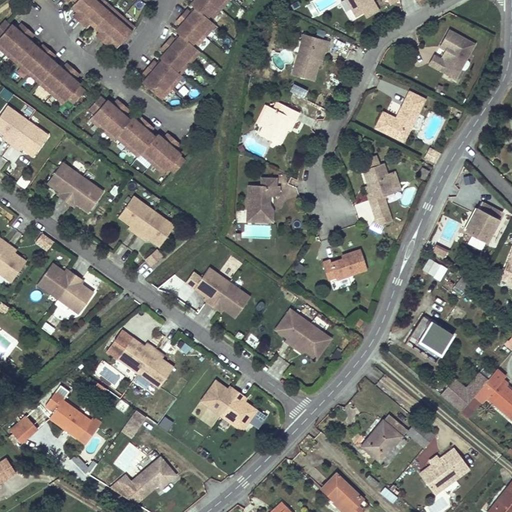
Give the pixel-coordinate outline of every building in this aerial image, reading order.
[(97,0),(77,0),(78,0),(77,0),(72,6),(78,11),(74,16),(80,21),(97,0)] [(111,8),(102,0),(97,0),(80,21),(85,26),(90,21),(95,26),(111,8)] [(220,9),(209,0),(193,0),(190,4),(195,8),(196,8),(210,20),(220,9)] [(209,0),(220,9),(227,0),(209,0)] [(346,0),(356,16),(364,11),(376,4),(373,0),(346,0)] [(376,4),(364,11),(367,16),(379,9),(376,4)] [(123,17),(111,8),(95,26),(101,31),(96,36),(102,41),(123,17)] [(210,20),(196,8),(195,8),(191,13),(186,10),(181,15),(205,36),(215,24),(210,20)] [(205,36),(181,15),(176,21),(180,25),(175,31),(180,35),(195,47),(205,36)] [(134,28),(123,17),(102,41),(108,46),(113,41),(119,46),(134,28)] [(27,29),(22,24),(17,29),(11,24),(10,25),(4,20),(0,24),(0,48),(6,53),(27,29)] [(34,44),(28,39),(33,34),(27,29),(6,53),(17,63),(34,44)] [(475,44),(449,30),(440,47),(446,50),(448,52),(445,58),(442,57),(441,59),(434,56),(429,65),(456,79),(459,72),(456,67),(464,54),(469,54),(475,44)] [(329,41),(304,34),(292,75),(313,80),(318,63),(322,49),(326,50),(329,41)] [(195,47),(180,35),(175,40),(171,37),(166,42),(190,63),(200,51),(195,47)] [(190,63),(166,42),(161,48),(165,52),(160,58),(162,60),(162,59),(180,74),(190,63)] [(49,50),(43,45),(39,49),(34,44),(17,63),(29,73),(49,50)] [(55,55),(49,50),(29,73),(40,83),(57,65),(51,59),(55,55)] [(459,72),(469,54),(464,54),(456,67),(459,72)] [(180,74),(162,59),(162,60),(157,65),(153,61),(148,67),(172,87),(182,75),(180,74)] [(73,69),(67,64),(62,69),(57,65),(40,83),(52,93),(73,69)] [(172,87),(148,67),(143,73),(147,76),(142,82),(161,99),(172,87)] [(80,84),(74,79),(79,74),(73,69),(52,93),(63,104),(68,98),(74,103),(84,91),(79,86),(80,84)] [(305,96),(308,87),(292,82),(289,91),(305,96)] [(0,94),(0,95),(10,100),(13,91),(3,88),(0,94)] [(424,99),(409,91),(396,118),(383,112),(375,127),(403,141),(424,99)] [(112,105),(106,100),(105,101),(100,96),(89,108),(95,113),(90,119),(101,129),(104,126),(123,105),(117,100),(112,105)] [(299,112),(277,101),(273,109),(265,104),(255,123),(263,126),(259,134),(280,145),(287,130),(292,118),(296,120),(299,112)] [(129,120),(124,115),(129,110),(123,105),(104,126),(115,136),(129,120)] [(28,121),(7,106),(0,115),(0,132),(4,135),(7,137),(5,139),(5,140),(11,144),(28,121)] [(138,122),(132,117),(129,120),(115,136),(116,136),(127,146),(147,123),(141,118),(138,122)] [(296,120),(292,118),(287,130),(290,131),(296,120)] [(49,135),(28,121),(11,144),(17,149),(18,148),(19,146),(22,148),(34,156),(49,135)] [(154,137),(149,132),(153,128),(147,123),(127,146),(138,156),(141,153),(155,137),(154,137)] [(163,139),(157,133),(156,135),(154,137),(155,137),(141,153),(152,163),(174,138),(168,133),(163,139)] [(181,154),(175,149),(180,143),(174,138),(152,163),(164,173),(169,167),(174,172),(185,161),(180,155),(181,154)] [(425,157),(436,163),(441,154),(429,148),(425,157)] [(83,177),(62,162),(47,182),(58,191),(62,193),(60,195),(59,196),(66,200),(83,177)] [(393,193),(383,163),(363,169),(368,185),(372,199),(370,200),(372,208),(386,204),(383,196),(393,193)] [(104,191),(83,177),(66,200),(72,205),(72,204),(74,202),(77,204),(88,212),(104,191)] [(276,186),(276,178),(261,177),(261,185),(248,184),(247,210),(250,210),(250,221),(272,221),(273,210),(269,210),(269,196),(279,196),(279,186),(276,186)] [(154,211),(133,196),(118,217),(130,225),(132,227),(131,229),(130,230),(137,235),(154,211)] [(487,241),(502,212),(481,201),(466,230),(487,241)] [(174,226),(154,211),(137,235),(143,239),(145,236),(148,238),(159,247),(174,226)] [(244,224),(244,237),(270,238),(270,225),(244,224)] [(34,242),(46,250),(54,240),(41,231),(34,242)] [(15,253),(12,251),(13,248),(14,248),(8,243),(0,253),(0,274),(11,282),(26,261),(15,253)] [(435,243),(431,252),(444,258),(449,249),(435,243)] [(151,266),(164,255),(157,247),(144,258),(151,266)] [(367,269),(361,249),(346,254),(347,257),(342,258),(331,262),(330,259),(322,262),(328,279),(335,277),(336,280),(367,269)] [(431,275),(438,264),(430,259),(423,269),(431,275)] [(511,261),(508,260),(500,278),(511,282),(511,261)] [(64,271),(52,263),(37,284),(58,299),(75,275),(69,270),(69,271),(67,273),(64,271)] [(230,282),(209,267),(194,288),(206,296),(208,298),(207,301),(206,301),(213,306),(230,282)] [(82,285),(79,283),(81,280),(81,279),(75,275),(58,299),(78,314),(93,293),(82,285)] [(469,285),(460,278),(459,280),(467,287),(469,285)] [(461,295),(467,287),(459,280),(453,288),(461,295)] [(251,297),(230,282),(213,306),(219,310),(219,309),(221,307),(224,309),(236,318),(251,297)] [(289,292),(285,298),(294,303),(297,297),(289,292)] [(0,300),(0,310),(4,313),(9,307),(0,300)] [(311,324),(290,309),(275,330),(286,338),(289,340),(288,342),(287,343),(293,347),(311,324)] [(453,336),(422,316),(410,335),(441,355),(453,336)] [(355,324),(359,327),(363,320),(359,318),(355,324)] [(45,322),(42,329),(52,333),(55,326),(45,322)] [(253,329),(258,335),(266,327),(261,322),(253,329)] [(331,339),(311,324),(293,347),(300,352),(300,351),(302,349),(305,351),(316,359),(331,339)] [(144,346),(122,330),(107,351),(117,359),(138,373),(155,349),(149,345),(147,348),(144,346)] [(251,332),(244,341),(255,349),(262,340),(251,332)] [(174,367),(159,357),(161,354),(155,349),(138,373),(159,388),(174,367)] [(511,391),(505,386),(508,383),(502,379),(504,376),(496,369),(488,379),(486,381),(474,396),(475,396),(468,405),(473,410),(480,401),(481,402),(484,400),(486,397),(511,418),(511,391)] [(486,381),(488,379),(479,372),(466,387),(455,378),(440,394),(460,411),(474,396),(486,381)] [(11,388),(0,380),(0,390),(6,395),(11,388)] [(230,391),(215,380),(201,401),(221,416),(238,392),(232,388),(230,391)] [(107,389),(97,382),(93,388),(103,395),(107,389)] [(91,421),(63,401),(69,391),(60,385),(45,406),(54,412),(49,418),(65,429),(66,428),(70,430),(68,432),(79,439),(91,421)] [(245,402),(242,399),(244,397),(244,396),(238,392),(221,416),(242,431),(257,410),(245,402)] [(511,418),(486,397),(484,400),(511,423),(511,418)] [(122,399),(117,406),(125,412),(130,405),(122,399)] [(467,417),(473,410),(468,405),(461,413),(467,417)] [(146,417),(136,410),(130,417),(141,425),(146,417)] [(380,461),(407,429),(389,415),(384,421),(383,420),(366,440),(373,446),(368,451),(380,461)] [(30,419),(27,416),(10,430),(21,443),(26,438),(19,429),(30,419)] [(141,425),(130,417),(121,431),(132,438),(141,425)] [(37,428),(30,419),(19,429),(26,438),(37,428)] [(434,435),(417,421),(406,433),(407,433),(403,438),(408,442),(412,437),(424,447),(434,435)] [(368,451),(373,446),(366,440),(362,445),(368,451)] [(442,489),(469,469),(454,448),(439,459),(432,464),(419,473),(430,488),(437,483),(442,489)] [(432,464),(439,459),(436,455),(429,460),(432,464)] [(176,475),(160,456),(132,480),(127,474),(111,488),(136,503),(158,485),(161,488),(176,475)] [(363,499),(336,473),(322,488),(333,500),(332,501),(343,511),(349,511),(357,505),(363,499)] [(442,489),(437,483),(430,488),(435,494),(442,489)] [(511,511),(511,485),(510,488),(508,487),(492,508),(497,511),(511,511)] [(397,497),(385,487),(380,493),(393,503),(397,497)] [(430,511),(439,511),(442,510),(434,502),(427,509),(430,511)] [(280,511),(286,507),(282,503),(272,511),(280,511)]
